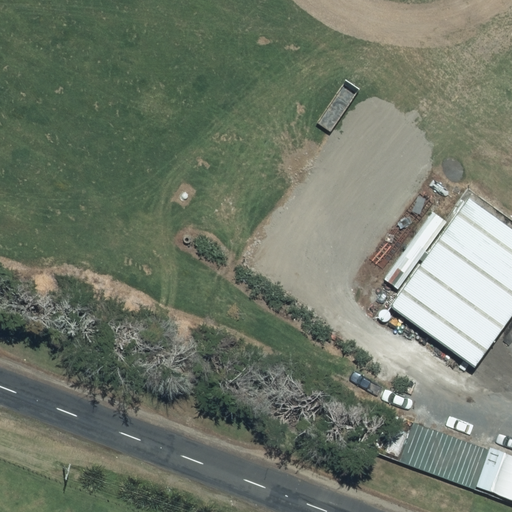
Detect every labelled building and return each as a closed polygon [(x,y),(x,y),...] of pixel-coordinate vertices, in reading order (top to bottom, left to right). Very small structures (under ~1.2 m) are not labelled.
[(511,310),(511,228),(468,198),(393,307),(475,364),(511,310)] [(378,349),(387,337),(348,307),(338,320),(378,349)] [(426,361),(391,338),(381,353),(415,377),(426,361)] [(489,449),(415,421),(400,461),(473,489),(489,449)] [(504,459),(489,454),(477,487),(491,493),(504,459)]
